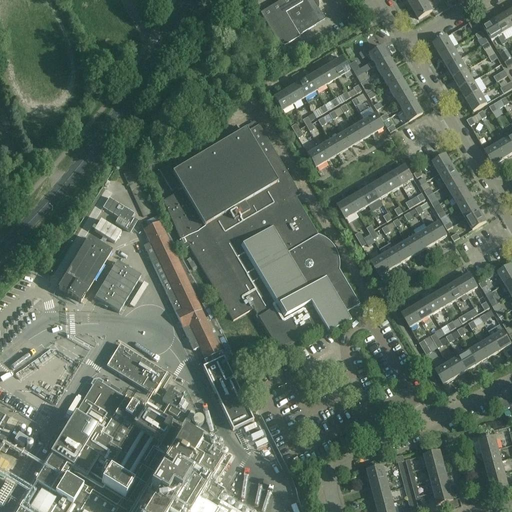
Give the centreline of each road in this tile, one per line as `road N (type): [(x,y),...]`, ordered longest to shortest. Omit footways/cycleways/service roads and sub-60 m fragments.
road 1 (secondary): [(0,247),(114,122),(192,0)]
road 2 (residential): [(336,511),(330,488),(337,467),(511,379)]
